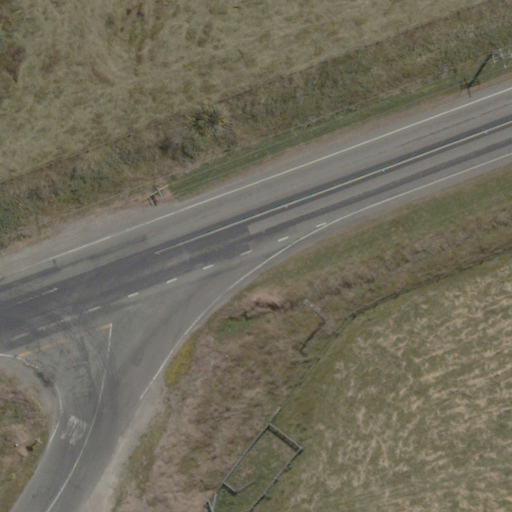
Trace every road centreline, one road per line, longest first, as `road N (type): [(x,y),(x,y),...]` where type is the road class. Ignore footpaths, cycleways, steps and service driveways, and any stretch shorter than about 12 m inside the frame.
road 1 (secondary): [(97,275),(511,118)]
road 2 (unclassified): [(97,275),(113,322),(104,389),(46,511)]
